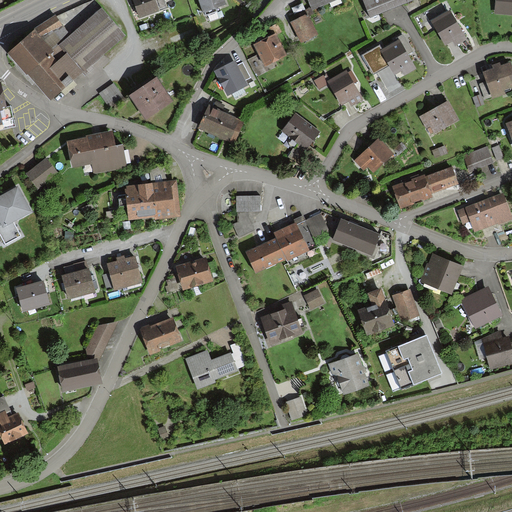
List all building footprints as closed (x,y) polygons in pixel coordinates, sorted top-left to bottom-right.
[(159,0),(135,0),(141,16),(163,9),(159,0)] [(220,0),(198,0),(203,13),(223,6),(220,0)] [(389,0),(361,0),(369,19),(394,9),(389,0)] [(416,0),(389,0),(394,9),(417,0),(416,0)] [(511,0),(496,0),(496,13),(511,14),(511,0)] [(55,12),(9,48),(27,70),(29,68),(50,94),(125,35),(100,4),(68,29),(55,12)] [(316,30),(306,11),(291,19),(300,37),(316,30)] [(450,11),(432,21),(446,45),(453,41),(456,46),(467,40),(450,11)] [(287,49),(275,28),(253,39),(265,61),(287,49)] [(381,46),(363,56),(373,74),(388,65),(395,76),(402,72),(404,76),(417,69),(408,54),(413,51),(404,35),(396,39),(398,41),(383,50),(381,46)] [(511,66),(510,62),(483,72),(493,98),(505,94),(504,90),(511,87),(511,66)] [(235,63),(216,73),(228,95),(247,85),(235,63)] [(343,101),(361,90),(346,64),(328,74),(343,101)] [(173,96),(158,71),(129,89),(144,114),(173,96)] [(3,80),(0,80),(0,129),(16,127),(13,106),(7,107),(3,80)] [(116,83),(101,92),(110,107),(125,97),(116,83)] [(455,116),(444,97),(418,113),(425,124),(430,121),(434,128),(455,116)] [(244,121),(209,106),(199,130),(234,145),(244,121)] [(321,132),(295,113),(282,131),(298,143),(288,157),(305,169),(318,151),(310,146),(321,132)] [(118,133),(68,140),(71,164),(90,162),(92,172),(122,168),(118,133)] [(378,139),(355,161),(363,169),(369,166),(373,172),(392,154),(378,139)] [(492,161),(485,144),(468,150),(474,167),(492,161)] [(491,146),(495,162),(505,159),(501,144),(491,146)] [(57,169),(46,154),(27,168),(39,183),(57,169)] [(424,172),(391,183),(400,209),(433,198),(431,193),(459,183),(454,168),(426,178),(424,172)] [(124,196),(125,218),(179,214),(177,188),(153,190),(153,183),(136,184),(137,195),(124,196)] [(0,247),(22,237),(14,221),(32,212),(19,188),(0,197),(0,247)] [(511,208),(505,190),(459,207),(468,232),(511,215),(511,208)] [(236,191),(236,207),(230,211),(238,232),(253,226),(245,208),(258,208),(259,192),(236,191)] [(274,236),(276,239),(285,260),(313,247),(300,218),(290,222),(293,227),(274,236)] [(376,235),(339,221),(333,239),(370,253),(376,235)] [(256,273),(285,260),(276,239),(247,251),(256,273)] [(133,254),(106,262),(110,273),(103,275),(108,291),(141,281),(133,254)] [(460,264),(430,254),(419,285),(450,295),(460,264)] [(206,257),(177,265),(184,289),(213,281),(206,257)] [(90,267),(77,270),(83,295),(96,292),(90,267)] [(83,295),(77,270),(63,274),(69,299),(83,295)] [(43,279),(30,282),(37,308),(50,304),(43,279)] [(37,308),(30,282),(17,286),(24,311),(37,308)] [(313,309),(327,303),(319,287),(306,293),(313,309)] [(410,287),(391,294),(399,316),(417,309),(410,287)] [(360,303),(369,330),(400,320),(399,316),(391,294),(386,296),(383,288),(368,293),(370,299),(360,303)] [(462,302),(473,324),(498,312),(488,290),(462,302)] [(292,304),(261,319),(272,343),(304,328),(292,304)] [(182,339),(172,315),(141,328),(150,352),(182,339)] [(96,325),(97,333),(114,330),(119,330),(118,322),(96,325)] [(420,327),(379,342),(394,382),(434,367),(420,327)] [(93,333),(93,339),(109,337),(115,336),(114,330),(97,333),(93,333)] [(483,338),(487,362),(511,358),(511,356),(509,334),(483,338)] [(89,340),(90,347),(105,344),(110,344),(109,337),(93,339),(89,340)] [(90,347),(86,347),(87,355),(106,352),(105,344),(90,347)] [(239,370),(231,350),(213,358),(209,348),(185,357),(198,389),(216,382),(215,379),(239,370)] [(354,350),(327,361),(341,393),(368,381),(354,350)] [(96,357),(58,364),(63,390),(101,383),(96,357)] [(308,415),(300,396),(284,402),(291,420),(308,415)] [(0,437),(4,446),(30,434),(19,412),(15,414),(13,409),(7,412),(5,409),(0,411),(0,412),(1,415),(0,415),(0,437)]
